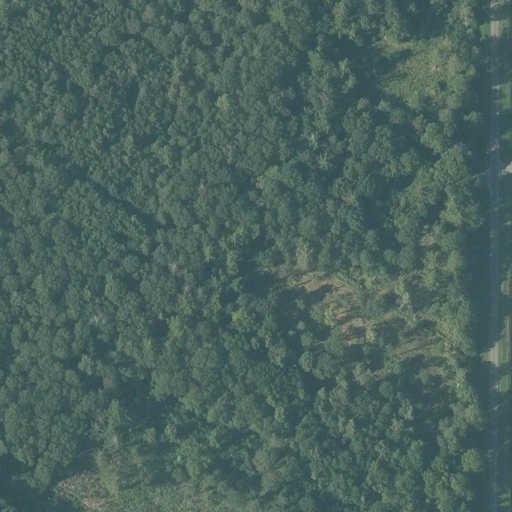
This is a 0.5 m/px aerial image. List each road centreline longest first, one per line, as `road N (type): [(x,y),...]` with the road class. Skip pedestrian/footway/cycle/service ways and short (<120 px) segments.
road 1 (track): [(0,135),(135,224),(165,234),(481,177)]
road 2 (track): [(248,511),(448,188)]
road 3 (unclassified): [(493,511),(494,174)]
road 4 (unclassified): [(494,174),(494,0)]
